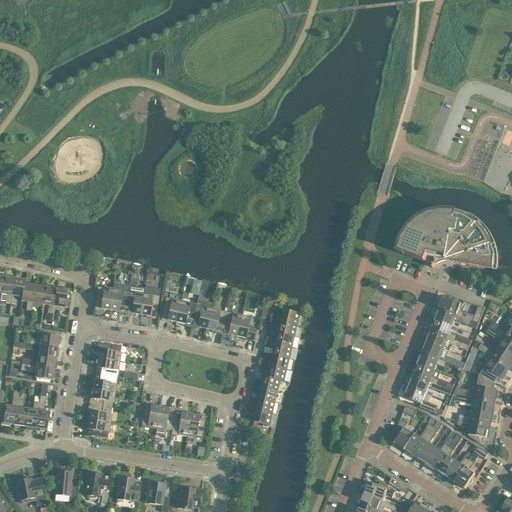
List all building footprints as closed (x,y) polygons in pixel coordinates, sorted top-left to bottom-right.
[(407,226),(399,237),(402,238),(400,251),(402,252),(422,259),(425,251),(433,253),(434,261),(437,260),(440,259),(443,258),(445,258),(447,258),(486,266),(494,268),(495,263),(495,258),(495,254),(494,247),(492,240),(490,236),(486,228),(481,222),(476,217),(472,214),(467,211),(465,210),(462,217),(452,215),(452,210),(439,210),(439,213),(429,216),(428,212),(415,218),(417,221),(411,228),(407,226)] [(2,275),(0,289),(0,292),(5,293),(3,301),(9,302),(13,276),(9,276),(9,274),(4,273),(3,275),(2,275)] [(13,276),(9,302),(15,303),(16,295),(20,295),(21,295),(23,282),(24,282),(24,278),(13,276)] [(112,287),(108,308),(117,309),(117,310),(124,312),(128,283),(112,281),(112,287)] [(20,295),(20,299),(25,300),(24,308),(30,309),(31,304),(34,284),(24,282),(23,282),(21,295),(20,295)] [(128,283),(124,312),(130,313),(131,311),(139,313),(142,291),(143,286),(128,283)] [(34,284),(31,304),(35,305),(35,303),(41,304),(41,302),(42,303),(44,285),(34,284)] [(44,285),(42,303),(44,303),(47,303),(46,311),(51,312),(55,287),(44,285)] [(51,312),(50,319),(57,320),(59,305),(63,306),(68,306),(69,297),(68,297),(69,287),(60,285),(59,287),(57,287),(55,287),(51,312)] [(96,285),(93,307),(100,308),(100,307),(108,308),(112,287),(102,285),(102,286),(96,285)] [(142,291),(139,313),(148,314),(148,315),(154,316),(158,294),(152,293),(142,291)] [(436,305),(436,306),(469,319),(476,322),(482,307),(475,304),(472,313),(458,308),(460,302),(454,299),(453,298),(452,297),(450,296),(449,295),(447,295),(445,296),(441,295),(437,306),(436,305)] [(164,296),(159,318),(162,318),(162,317),(175,320),(179,299),(170,297),(164,296)] [(195,303),(189,325),(196,326),(196,325),(205,327),(210,306),(211,301),(196,297),(195,303)] [(179,299),(175,320),(183,322),(183,323),(189,325),(195,303),(188,301),(179,299)] [(210,306),(205,327),(213,329),(213,330),(220,332),(225,310),(219,308),(210,306)] [(437,306),(432,317),(450,324),(452,318),(467,324),(474,327),(476,322),(469,319),(436,306),(437,306)] [(270,312),(269,317),(295,323),(298,312),(298,311),(281,307),(279,314),(270,312)] [(225,310),(220,332),(227,333),(227,332),(235,334),(240,313),(231,311),(225,310)] [(240,313),(235,334),(244,336),(243,337),(252,339),(255,326),(253,326),(255,317),(249,315),(240,313)] [(269,317),(267,323),(277,325),(275,331),(292,335),(295,323),(269,317)] [(432,317),(428,328),(453,338),(455,333),(447,330),(450,324),(432,317)] [(487,325),(486,326),(511,341),(511,320),(506,329),(497,324),(490,320),(487,325)] [(511,341),(486,326),(483,331),(497,339),(498,343),(496,346),(511,356),(511,341)] [(428,328),(423,339),(441,346),(443,341),(458,347),(465,349),(467,343),(461,341),(453,338),(428,328)] [(265,334),(263,340),(290,346),(292,335),(275,331),(274,336),(265,334)] [(24,336),(23,341),(56,346),(56,343),(59,342),(59,337),(57,336),(57,335),(40,333),(39,338),(24,336)] [(455,333),(453,338),(461,341),(467,343),(469,338),(455,333)] [(474,338),(470,344),(475,347),(478,341),(474,338)] [(423,339),(419,351),(444,360),(455,365),(457,359),(446,355),(444,354),(446,348),(441,346),(423,339)] [(12,340),(12,345),(22,347),(33,348),(32,353),(54,357),(54,356),(56,355),(57,351),(55,350),(56,346),(23,341),(12,340)] [(263,340),(262,345),(272,347),(270,353),(287,357),(290,346),(263,340)] [(98,348),(96,357),(118,360),(119,351),(120,345),(98,341),(97,348),(98,348)] [(478,342),(475,347),(482,351),(505,366),(507,362),(508,363),(510,362),(511,358),(511,356),(496,346),(493,351),(478,342)] [(419,351),(415,362),(432,369),(434,363),(442,366),(444,360),(419,351)] [(485,362),(477,375),(492,381),(496,375),(499,377),(500,377),(504,371),(503,370),(502,370),(505,366),(482,351),(478,357),(485,362)] [(9,359),(9,361),(20,363),(53,367),(53,364),(55,363),(56,359),(54,357),(32,353),(31,359),(21,357),(20,361),(9,359)] [(260,356),(258,362),(285,368),(287,357),(270,353),(269,359),(260,356)] [(94,365),(93,372),(115,375),(116,369),(118,360),(96,357),(95,365),(94,365)] [(457,359),(455,365),(461,367),(463,361),(457,359)] [(461,367),(467,370),(469,364),(463,361),(461,367)] [(258,362),(257,367),(266,369),(265,375),(278,378),(282,379),(285,368),(258,362)] [(415,362),(410,373),(435,383),(443,386),(449,388),(452,383),(435,376),(438,371),(432,369),(415,362)] [(20,363),(19,368),(34,370),(34,376),(51,379),(51,378),(53,377),(54,373),(52,371),(53,367),(20,363)] [(123,369),(122,376),(136,378),(137,371),(123,369)] [(93,379),(92,388),(113,391),(115,382),(114,382),(115,375),(93,372),(92,379),(93,379)] [(410,373),(406,384),(423,391),(425,387),(427,386),(433,388),(435,383),(410,373)] [(252,378),(251,383),(275,389),(278,378),(265,375),(261,374),(260,380),(252,378)] [(454,386),(451,392),(454,393),(491,400),(492,396),(493,396),(494,396),(495,390),(494,389),(491,388),(492,381),(477,375),(474,390),(465,388),(454,386)] [(38,401),(34,426),(38,427),(38,429),(43,429),(44,428),(45,428),(48,410),(48,405),(43,404),(44,394),(45,387),(46,383),(40,382),(39,393),(38,401)] [(251,383),(250,389),(257,391),(256,396),(273,400),(275,389),(251,383)] [(435,383),(433,388),(441,391),(443,386),(435,383)] [(406,384),(401,395),(418,402),(416,405),(432,412),(434,406),(435,404),(420,398),(423,391),(406,384)] [(443,386),(441,391),(447,394),(449,388),(443,386)] [(89,396),(88,403),(110,406),(111,400),(112,400),(113,391),(92,388),(90,396),(89,396)] [(1,412),(0,417),(0,422),(8,424),(9,422),(11,423),(13,423),(17,397),(18,390),(12,389),(10,405),(4,404),(3,413),(1,412)] [(454,393),(453,399),(469,402),(468,409),(470,409),(491,413),(492,406),(491,405),(490,405),(491,400),(454,393)] [(247,400),(246,406),(270,412),(273,400),(256,396),(255,402),(247,400)] [(17,397),(13,423),(23,424),(26,407),(25,407),(21,406),(22,398),(17,397)] [(26,407),(23,424),(33,426),(34,426),(38,401),(32,400),(31,408),(26,407)] [(143,402),(140,424),(146,425),(155,427),(158,405),(150,404),(150,403),(143,402)] [(88,410),(87,418),(109,422),(110,412),(110,406),(88,403),(87,410),(88,410)] [(402,404),(400,411),(412,415),(414,409),(402,404)] [(158,405),(155,427),(164,428),(170,429),(173,409),(174,409),(174,406),(167,405),(167,406),(158,405)] [(246,406),(245,411),(252,413),(251,418),(249,418),(247,423),(255,425),(256,421),(267,423),(270,412),(246,406)] [(170,429),(170,431),(176,432),(186,434),(189,412),(180,411),(180,410),(174,409),(173,409),(170,429)] [(457,412),(456,418),(486,424),(487,420),(488,420),(489,419),(491,413),(470,409),(470,412),(467,414),(457,412)] [(189,412),(186,434),(195,435),(201,436),(204,414),(198,413),(197,414),(189,412)] [(85,427),(84,434),(106,437),(107,431),(109,422),(87,418),(86,427),(85,427)] [(397,418),(390,434),(394,437),(392,441),(399,446),(399,445),(402,447),(401,448),(402,448),(412,432),(412,431),(412,432),(402,426),(405,421),(397,418)] [(456,418),(455,422),(458,425),(467,426),(465,434),(477,441),(480,442),(482,436),(485,437),(486,436),(487,430),(487,429),(486,429),(486,424),(456,418)] [(431,425),(412,454),(413,454),(416,455),(415,456),(422,461),(432,445),(427,442),(436,428),(440,422),(435,419),(431,425)] [(412,432),(402,448),(409,452),(409,451),(412,453),(412,454),(431,425),(427,422),(426,422),(417,435),(412,432)] [(451,438),(432,467),(433,467),(436,468),(435,469),(442,474),(452,458),(447,455),(456,441),(460,435),(455,432),(454,432),(451,436),(451,438)] [(432,445),(422,461),(429,465),(430,464),(432,466),(432,467),(451,438),(446,434),(437,448),(432,445)] [(467,458),(452,481),(453,480),(456,481),(455,482),(463,487),(465,483),(467,483),(468,482),(470,481),(470,479),(470,477),(470,475),(472,472),(473,471),(467,468),(476,454),(482,457),(485,452),(475,445),(467,458)] [(452,458),(442,474),(449,478),(450,477),(453,479),(452,481),(467,458),(462,454),(457,461),(452,458)] [(55,469),(53,493),(68,494),(68,498),(75,499),(76,485),(69,484),(71,471),(55,469)] [(87,471),(84,493),(86,494),(87,495),(88,496),(92,497),(94,496),(95,495),(97,495),(97,494),(100,494),(99,502),(105,503),(109,476),(100,475),(101,473),(87,471)] [(119,476),(115,497),(129,500),(129,499),(137,500),(140,481),(132,480),(132,478),(119,476)] [(394,479),(390,476),(387,481),(391,484),(402,491),(405,486),(394,479)] [(30,477),(14,480),(19,498),(20,502),(34,499),(35,504),(45,502),(40,477),(30,479),(30,477)] [(148,480),(145,501),(160,503),(159,510),(166,511),(168,496),(162,495),(164,483),(148,480)] [(363,485),(361,491),(395,505),(400,507),(404,509),(408,503),(390,496),(392,490),(385,487),(384,487),(386,483),(377,480),(376,484),(369,481),(367,482),(366,485),(365,486),(363,485)] [(178,486),(176,506),(190,508),(190,505),(197,506),(200,488),(192,487),(192,488),(178,486)] [(357,502),(376,510),(378,511),(379,511),(381,506),(393,510),(394,508),(395,505),(361,491),(359,497),(361,498),(360,499),(359,503),(357,502)] [(0,511),(5,511),(12,507),(0,492),(0,511)] [(506,496),(500,506),(503,508),(502,510),(501,511),(511,511),(511,497),(511,496),(509,498),(506,496)] [(405,511),(420,511),(423,507),(417,504),(418,503),(414,500),(405,511)] [(355,508),(352,511),(377,511),(378,511),(376,510),(357,502),(357,503),(359,504),(357,507),(356,508),(355,508)]
